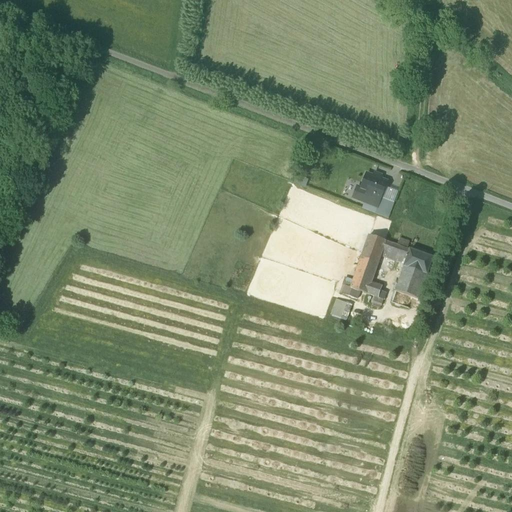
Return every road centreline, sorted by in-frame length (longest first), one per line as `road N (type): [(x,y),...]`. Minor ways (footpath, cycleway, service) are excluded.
road 1 (track): [(0,12),(317,133)]
road 2 (track): [(375,511),(415,337),(464,189)]
road 3 (residential): [(317,133),(511,208)]
road 4 (track): [(415,170),(434,0)]
